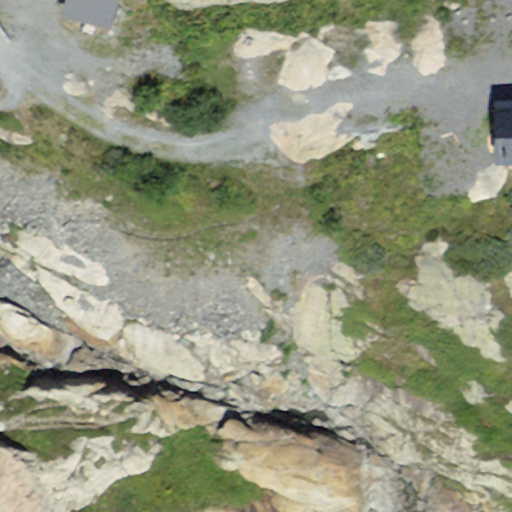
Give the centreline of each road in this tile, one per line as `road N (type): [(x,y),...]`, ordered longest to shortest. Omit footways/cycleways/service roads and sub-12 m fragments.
road 1 (unclassified): [(10,66),(138,138),(270,162)]
road 2 (unclassified): [(10,66),(61,68),(93,54),(103,0)]
